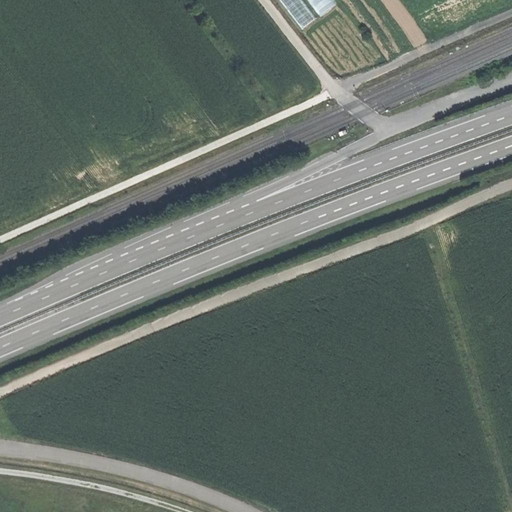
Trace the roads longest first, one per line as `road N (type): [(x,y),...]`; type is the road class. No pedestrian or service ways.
road 1 (track): [(0,240),(511,18)]
road 2 (unclassified): [(511,183),(0,392)]
road 3 (trunk): [(0,347),(511,146)]
road 4 (trunk): [(511,115),(19,309)]
road 5 (trunk): [(386,131),(19,309)]
road 6 (unclassified): [(246,511),(122,467),(0,448)]
road 7 (track): [(266,0),(337,90),(386,131)]
road 8 (unclassified): [(386,131),(511,79)]
